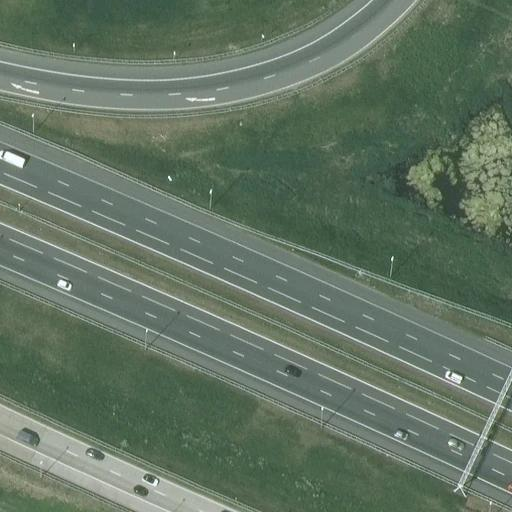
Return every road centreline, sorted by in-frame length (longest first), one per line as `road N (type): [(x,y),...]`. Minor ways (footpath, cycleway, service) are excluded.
road 1 (motorway): [(0,243),(511,471)]
road 2 (motorway): [(511,384),(0,158)]
road 3 (motorway): [(394,0),(330,51),(241,85),(147,96),(0,77)]
road 4 (motorway): [(0,421),(199,511)]
